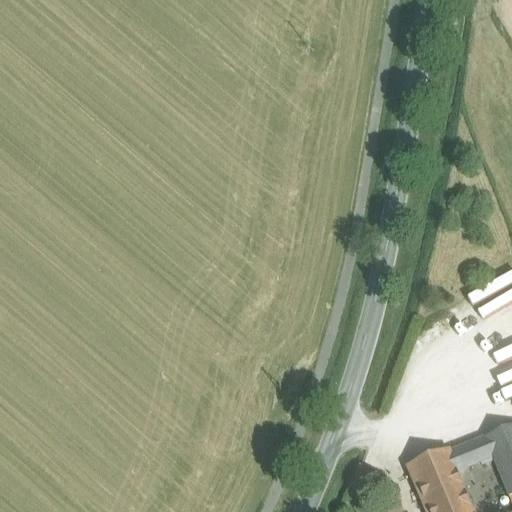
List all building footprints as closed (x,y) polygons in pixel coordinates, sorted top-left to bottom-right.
[(511,280),(474,290),(479,313),(468,316),(486,388),(511,381),(511,280)] [(511,429),(486,440),(495,462),(510,499),(511,498),(511,429)] [(486,440),(474,445),(482,467),(495,462),(486,440)] [(474,445),(449,455),(458,476),(482,467),(474,445)] [(449,455),(411,470),(429,511),(442,511),(450,509),(451,511),(456,511),(471,506),(458,476),(449,455)] [(360,466),(350,490),(374,501),(384,477),(360,466)]
